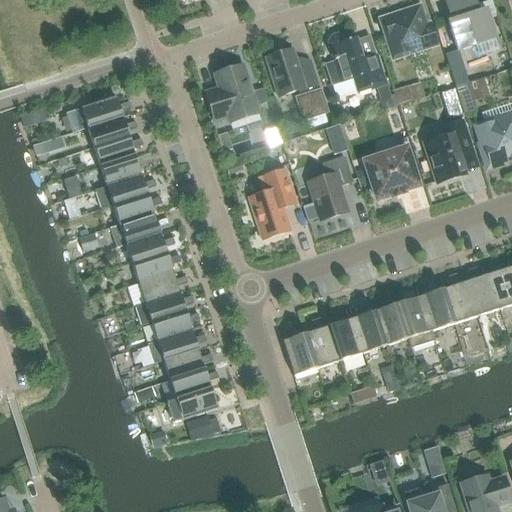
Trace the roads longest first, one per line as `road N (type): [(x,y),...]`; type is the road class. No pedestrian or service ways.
road 1 (residential): [(246,294),(157,57),(339,0)]
road 2 (residential): [(246,294),(511,209)]
road 3 (residential): [(313,511),(246,294)]
